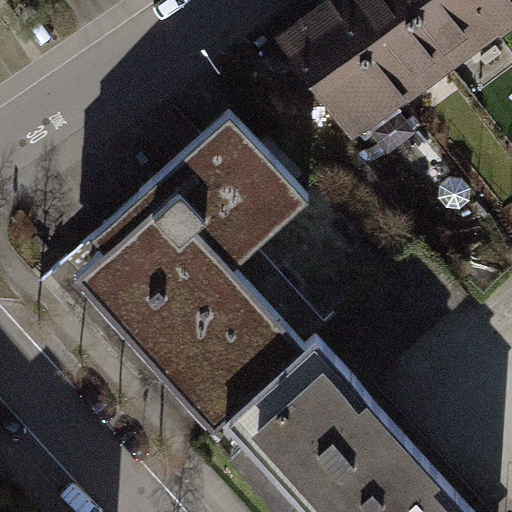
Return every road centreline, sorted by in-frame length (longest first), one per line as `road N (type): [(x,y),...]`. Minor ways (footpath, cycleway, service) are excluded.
road 1 (residential): [(0,147),(216,0)]
road 2 (residential): [(144,511),(0,355)]
